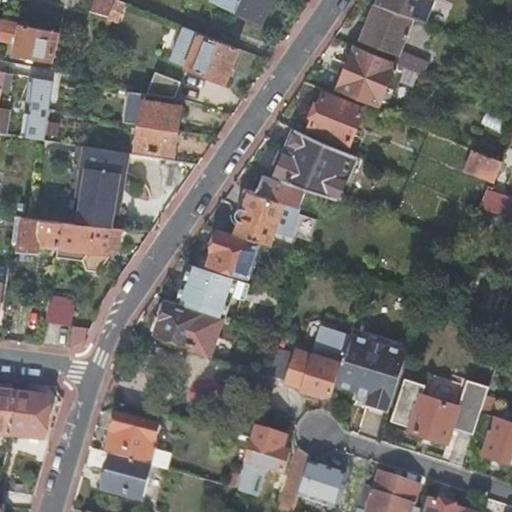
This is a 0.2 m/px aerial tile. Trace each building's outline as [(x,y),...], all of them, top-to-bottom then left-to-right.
[(96,0),(90,13),(107,21),(115,2),(110,0),(96,0)] [(215,0),(214,3),(262,25),(267,14),(273,0),(215,0)] [(379,0),(378,5),(381,7),(413,19),(413,20),(425,24),(433,0),(379,0)] [(107,21),(104,30),(108,31),(111,22),(117,25),(125,5),(115,2),(107,21)] [(401,52),(413,20),(413,19),(381,7),(378,14),(374,12),(363,41),(400,55),(395,66),(424,78),(430,64),(401,52)] [(0,22),(0,44),(11,47),(12,42),(18,43),(16,55),(52,63),(58,34),(0,22)] [(243,52),(185,29),(171,63),(187,69),(187,70),(229,86),(243,52)] [(395,66),(355,49),(338,90),(379,107),(395,66)] [(0,134),(5,135),(8,113),(5,112),(12,75),(5,75),(0,73),(0,134)] [(181,84),(156,74),(147,96),(174,100),(181,84)] [(51,82),(30,78),(22,135),(43,137),(51,82)] [(128,94),(121,124),(140,126),(177,133),(181,108),(144,102),(144,97),(128,94)] [(363,111),(324,95),(309,132),(349,147),(363,111)] [(177,133),(140,126),(136,150),(174,155),(177,133)] [(295,131),(274,180),(305,191),(336,201),(355,157),(295,131)] [(81,199),(77,224),(95,226),(113,229),(115,215),(119,190),(124,192),(130,155),(84,147),(76,198),(81,199)] [(502,163),(473,151),(465,171),(494,183),(502,163)] [(240,222),(235,235),(269,246),(274,232),(290,237),(305,191),(274,180),(262,176),(255,194),(250,192),(244,209),(241,209),(238,210),(236,213),(236,219),(240,222)] [(120,216),(124,192),(119,190),(115,215),(120,216)] [(244,190),(236,213),(238,210),(241,209),(244,209),(250,192),(244,190)] [(38,245),(57,247),(61,222),(41,220),(26,218),(24,231),(22,231),(20,249),(36,251),(38,245)] [(113,229),(95,226),(77,224),(61,222),(57,247),(55,258),(82,261),(85,271),(98,271),(120,243),(121,230),(113,229)] [(211,253),(212,254),(209,265),(247,278),(258,246),(218,233),(211,253)] [(190,266),(177,304),(201,312),(222,319),(223,320),(231,298),(237,280),(190,266)] [(237,280),(231,298),(243,302),(249,285),(237,280)] [(45,323),(71,327),(75,301),(49,296),(45,323)] [(200,314),(166,303),(155,335),(189,346),(188,351),(209,358),(216,339),(222,319),(201,312),(200,314)] [(324,394),(331,396),(335,384),(349,338),(322,331),(314,357),(297,352),(286,387),(322,397),(324,394)] [(289,338),(278,334),(277,336),(277,337),(273,351),(283,354),(289,338)] [(367,403),(390,410),(408,353),(350,335),(349,338),(335,384),(357,390),(356,394),(369,398),(367,403)] [(283,354),(273,351),(270,364),(266,378),(283,381),(291,357),(283,354)] [(452,430),(474,437),(481,414),(487,397),(490,387),(467,380),(459,407),(423,396),(426,387),(404,380),(390,424),(410,429),(410,432),(447,444),(452,430)] [(0,435),(11,436),(16,396),(0,394),(0,435)] [(354,399),(367,403),(369,398),(356,394),(354,399)] [(47,400),(16,396),(11,436),(42,440),(47,400)] [(474,437),(469,451),(511,464),(511,423),(495,418),(490,417),(495,400),(487,397),(481,414),(474,437)] [(511,423),(511,413),(498,409),(495,418),(511,423)] [(151,468),(155,451),(162,427),(118,417),(108,455),(113,457),(151,468)] [(271,471),(284,475),(291,454),(284,452),(288,438),(256,429),(256,430),(246,463),(271,471)] [(155,451),(151,468),(167,472),(172,456),(155,451)] [(280,511),(295,511),(300,498),(310,464),(312,460),(310,459),(307,457),(304,456),(302,453),(300,452),(280,511)] [(142,502),(151,468),(113,457),(103,492),(142,502)] [(271,471),(246,463),(242,475),(268,483),(271,471)] [(310,464),(300,498),(334,509),(345,475),(310,464)] [(380,476),(369,472),(356,511),(411,511),(420,487),(380,475),(380,476)] [(238,491),(241,478),(231,476),(228,488),(238,491)] [(464,511),(430,501),(427,511),(464,511)]
